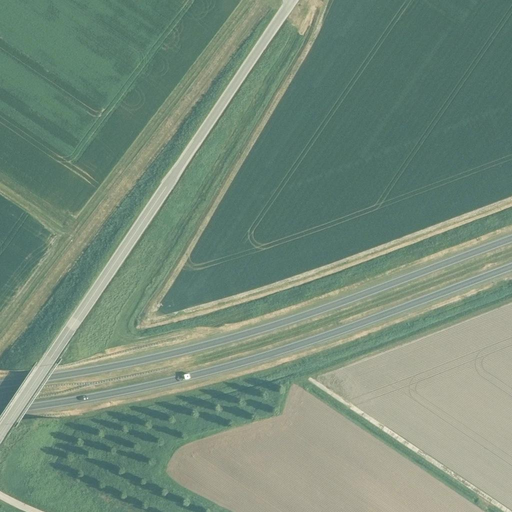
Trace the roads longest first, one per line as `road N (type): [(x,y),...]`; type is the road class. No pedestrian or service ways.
road 1 (trunk): [(511,237),(212,343),(0,384)]
road 2 (trunk): [(0,411),(157,384),(312,341),(511,266)]
road 3 (unclassified): [(0,433),(291,0)]
